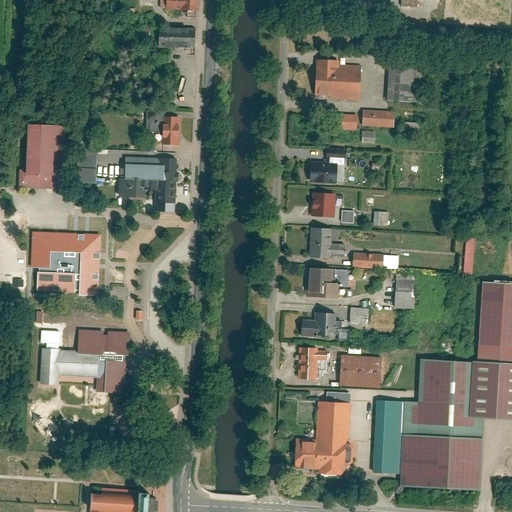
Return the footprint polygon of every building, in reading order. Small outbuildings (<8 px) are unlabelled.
[(200,0),(162,0),(162,9),(181,10),(181,12),(200,13),(200,0)] [(198,29),(160,28),(159,49),(145,49),(144,68),(162,69),(162,50),(198,51),(198,29)] [(393,55),(391,100),(422,101),(424,57),(393,55)] [(333,97),(361,98),(363,65),(342,64),(343,59),(320,58),(318,92),(333,93),(333,97)] [(366,108),(365,125),(397,127),(398,110),(366,108)] [(344,128),(360,129),(361,114),(345,113),(344,128)] [(184,116),(149,115),(149,132),(163,132),(163,146),(184,147),(184,116)] [(19,173),(19,189),(65,189),(65,175),(56,175),(57,125),(28,124),(27,173),(19,173)] [(365,130),(364,142),(377,143),(378,131),(365,130)] [(330,147),(329,162),(341,162),(348,163),(349,149),(330,147)] [(88,169),(98,169),(98,154),(88,153),(88,169)] [(173,206),(174,158),(125,157),(124,180),(107,180),(107,197),(154,198),(154,205),(173,206)] [(314,160),(312,180),(340,182),(341,162),(329,162),(314,160)] [(98,183),(98,169),(81,169),(81,183),(98,183)] [(316,191),(314,215),(338,216),(339,193),(316,191)] [(345,209),(344,221),(356,222),(357,210),(345,209)] [(391,211),(378,211),(377,224),(390,225),(391,211)] [(67,225),(67,212),(30,212),(30,225),(67,225)] [(105,220),(81,220),(80,261),(72,261),(72,282),(0,280),(0,293),(58,295),(58,284),(71,285),(71,290),(103,291),(105,220)] [(315,225),(313,256),(335,257),(335,253),(348,254),(349,243),(336,243),(337,227),(315,225)] [(461,275),(474,275),(475,238),(467,237),(466,256),(462,256),(461,275)] [(356,251),(355,266),(387,268),(388,253),(356,251)] [(338,267),(308,266),(307,275),(310,275),(309,295),(344,297),(345,281),(337,280),(338,267)] [(400,273),(399,290),(416,291),(417,274),(400,273)] [(378,404),(374,472),(400,473),(399,488),(484,493),(488,421),(511,422),(511,283),(485,282),(480,366),(425,363),(422,406),(378,404)] [(399,290),(398,307),(427,309),(428,292),(416,291),(399,290)] [(353,306),(353,322),(371,322),(371,307),(353,306)] [(305,334),(338,334),(339,312),(318,311),(318,319),(305,319),(305,334)] [(133,332),(79,329),(78,351),(41,349),(39,386),(58,387),(58,376),(99,378),(98,392),(125,394),(127,358),(131,359),(133,332)] [(51,331),(50,345),(60,345),(61,331),(51,331)] [(302,346),(302,377),(321,378),(321,359),(331,359),(331,351),(322,351),(322,347),(302,346)] [(342,385),(384,387),(386,356),(344,354),(342,385)] [(316,439),(298,439),(297,469),(318,469),(318,474),(349,475),(352,401),(318,400),(316,439)] [(91,493),(89,511),(152,511),(154,493),(142,493),(142,490),(102,488),(102,493),(91,493)]
